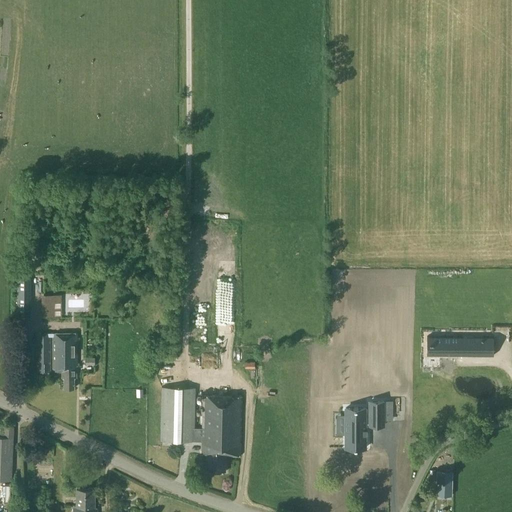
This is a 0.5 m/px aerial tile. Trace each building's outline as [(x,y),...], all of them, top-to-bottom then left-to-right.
[(31,277),(17,277),(17,317),(31,317),(31,277)] [(42,314),(56,314),(56,307),(62,307),(62,292),(42,292),(42,314)] [(76,366),(78,366),(77,333),(36,333),(36,372),(50,372),(49,337),(52,337),(53,372),(61,372),(61,377),(63,377),(64,388),(74,388),(73,377),(76,377),(76,366)] [(428,337),(431,337),(431,354),(428,354),(428,355),(463,355),(463,336),(428,336),(428,337)] [(475,336),(475,355),(495,355),(495,336),(475,336)] [(202,441),(201,461),(206,461),(206,470),(225,471),(225,455),(240,455),(241,396),(203,395),(202,428),(194,428),(195,387),(161,387),(161,441),(194,441),(202,441)] [(358,446),(366,446),(366,423),(370,423),(370,424),(384,424),(384,400),(370,400),(370,409),(366,409),(366,408),(346,408),(346,446),(355,446),(355,447),(358,447),(358,446)] [(0,480),(11,480),(13,427),(4,427),(4,437),(0,437),(0,480)] [(441,494),(450,494),(450,481),(441,481),(441,494)] [(97,511),(97,508),(94,508),(94,489),(76,489),(76,505),(73,505),(73,511),(97,511)]
